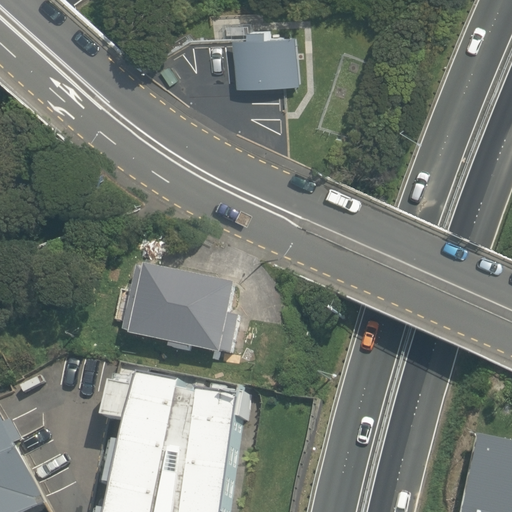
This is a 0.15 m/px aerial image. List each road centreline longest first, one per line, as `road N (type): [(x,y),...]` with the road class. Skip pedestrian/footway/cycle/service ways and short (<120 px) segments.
road 1 (tertiary): [(511,342),(173,186),(0,43)]
road 2 (tertiary): [(25,0),(165,121),(305,197),(511,287)]
road 3 (motorway): [(334,511),(361,392),(424,197),(504,0)]
road 4 (motorway): [(511,129),(413,403),(390,511)]
